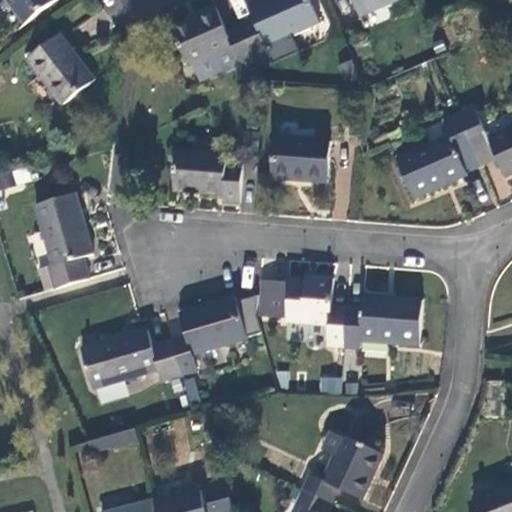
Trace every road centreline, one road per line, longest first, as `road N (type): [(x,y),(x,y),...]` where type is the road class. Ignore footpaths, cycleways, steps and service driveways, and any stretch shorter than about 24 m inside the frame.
road 1 (residential): [(474,250),(131,238),(120,196)]
road 2 (residential): [(474,250),(459,403),(410,511)]
